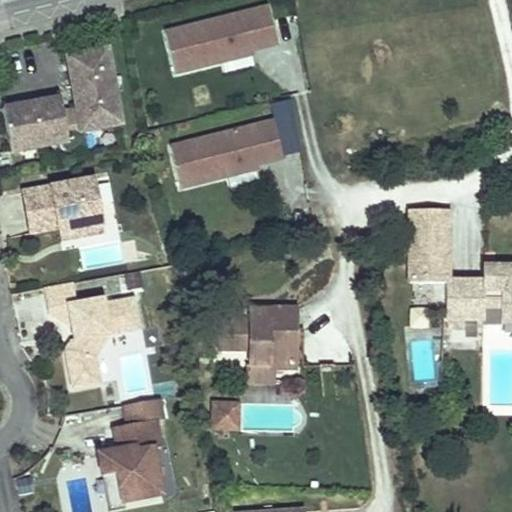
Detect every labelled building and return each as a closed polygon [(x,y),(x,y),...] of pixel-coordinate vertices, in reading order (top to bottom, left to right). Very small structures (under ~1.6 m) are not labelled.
[(265,6),(161,32),(172,76),(253,56),(252,51),(275,45),(265,6)] [(77,130),(117,123),(111,89),(108,74),(103,46),(62,54),(72,109),(74,121),(61,124),(59,111),(56,95),(11,104),(0,105),(0,115),(7,151),(79,138),(77,130)] [(74,121),(72,109),(59,111),(61,124),(74,121)] [(267,123),(170,145),(180,188),(258,170),(257,165),(276,161),(267,123)] [(99,223),(90,176),(19,190),(27,232),(55,226),(62,225),(63,229),(99,223)] [(406,212),(407,284),(446,284),(446,278),(451,278),(450,211),(406,212)] [(57,238),(100,230),(99,223),(63,229),(62,225),(55,226),(57,238)] [(446,278),(446,284),(446,327),(485,327),(485,317),(485,305),(501,306),(501,317),(501,321),(511,320),(511,264),(499,265),(499,279),(484,279),(451,278),(446,278)] [(499,265),(484,265),(484,279),(499,279),(499,265)] [(115,272),(119,292),(140,288),(136,268),(115,272)] [(68,281),(39,287),(44,313),(64,324),(67,324),(70,339),(67,339),(61,349),(68,386),(96,381),(92,360),(91,354),(106,333),(136,327),(130,296),(100,302),(99,297),(72,302),(68,281)] [(501,306),(485,305),(485,317),(501,317),(501,306)] [(292,306),(248,307),(248,319),(248,325),(238,325),(238,319),(220,319),(220,346),(246,346),(246,352),(265,352),(264,360),(292,360),(292,306)] [(511,330),(511,320),(501,321),(501,330),(511,330)] [(265,352),(246,352),(246,360),(264,360),(265,352)] [(112,356),(92,360),(96,381),(116,377),(112,356)] [(264,360),(246,360),(246,365),(245,381),(264,381),(264,360)] [(114,473),(120,500),(121,500),(159,493),(149,447),(157,446),(152,419),(159,418),(155,397),(121,404),(125,424),(119,425),(122,441),(118,448),(114,449),(95,452),(99,475),(114,473)] [(238,429),(238,404),(213,403),(212,429),(238,429)] [(119,425),(109,427),(114,449),(118,448),(122,441),(119,425)] [(120,500),(114,473),(99,475),(106,511),(122,508),(121,500),(120,500)] [(30,479),(16,481),(18,495),(32,493),(30,479)]
